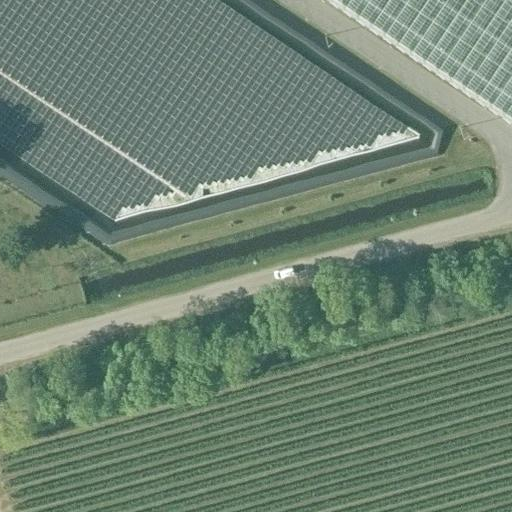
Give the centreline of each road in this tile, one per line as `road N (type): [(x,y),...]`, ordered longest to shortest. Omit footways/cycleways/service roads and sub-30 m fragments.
road 1 (unclassified): [(0,354),(511,214)]
road 2 (unknown): [(511,144),(299,0)]
